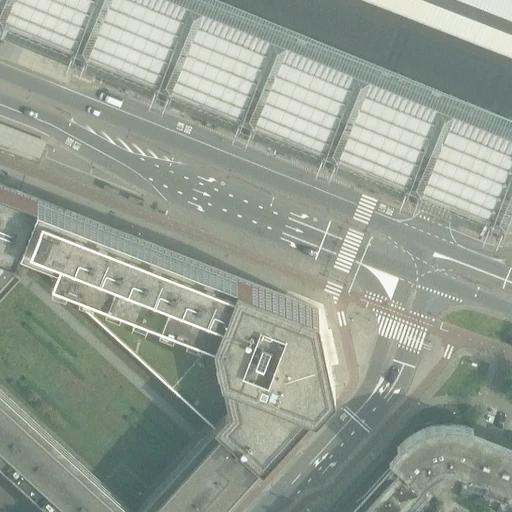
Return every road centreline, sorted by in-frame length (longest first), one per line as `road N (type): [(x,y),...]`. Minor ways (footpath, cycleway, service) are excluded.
road 1 (secondary): [(434,243),(0,71)]
road 2 (secondary): [(0,99),(153,174),(420,278)]
road 3 (tertiary): [(299,480),(381,383),(420,278)]
